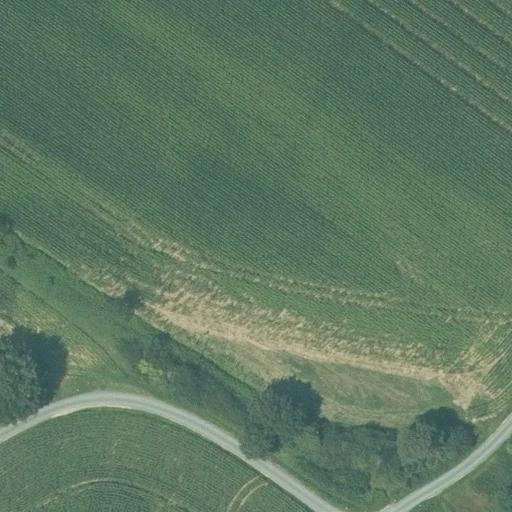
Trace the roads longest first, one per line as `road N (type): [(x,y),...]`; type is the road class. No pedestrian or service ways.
road 1 (track): [(336,511),(207,423),(156,400),(77,399),(0,437)]
road 2 (track): [(511,428),(462,475),(396,511)]
